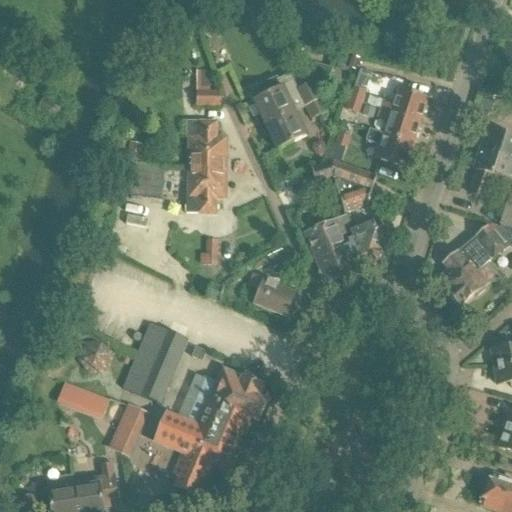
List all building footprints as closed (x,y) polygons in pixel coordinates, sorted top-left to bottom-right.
[(444,6),(436,5),(436,7),(434,6),(431,21),(440,23),(444,6)] [(305,77),(328,84),(332,70),(309,64),(305,77)] [(195,108),(207,108),(208,94),(208,71),(197,71),(197,79),(196,79),(195,108)] [(253,103),(265,128),(295,114),(294,113),(305,108),(306,109),(320,102),(312,84),(297,91),(290,76),(276,83),(280,90),(253,103)] [(352,90),(348,100),(360,104),(363,94),(352,90)] [(381,101),(378,110),(420,124),(428,100),(397,90),(392,105),(381,101)] [(208,94),(207,108),(219,108),(220,94),(208,94)] [(37,109),(50,116),(55,107),(42,100),(37,109)] [(360,104),(348,100),(345,111),(356,114),(360,104)] [(320,102),(306,109),(311,121),(326,113),(320,102)] [(388,123),(384,136),(413,146),(420,124),(378,110),(375,119),(388,123)] [(295,114),(265,128),(277,153),(307,138),(295,114)] [(189,140),(189,170),(225,171),(226,140),(216,140),(217,124),(186,124),(186,136),(190,136),(190,140),(189,140)] [(414,146),(413,146),(384,136),(369,131),(366,143),(380,147),(376,160),(406,170),(414,146)] [(511,141),(486,133),(479,153),(511,164),(511,141)] [(338,136),(335,147),(346,150),(350,140),(338,136)] [(511,164),(479,153),(473,171),(477,172),(469,196),(485,201),(493,178),(511,183),(511,164)] [(165,169),(119,163),(118,163),(115,195),(161,201),(165,169)] [(328,166),(336,192),(343,215),(365,208),(366,209),(376,179),(333,164),(328,166)] [(319,197),(336,192),(328,166),(310,171),(319,197)] [(225,171),(189,170),(189,199),(186,199),(186,216),(216,216),(216,200),(225,200),(225,171)] [(502,223),(501,227),(511,230),(511,192),(509,200),(510,200),(503,223),(502,223)] [(318,257),(321,263),(352,249),(350,244),(354,242),(352,238),(351,233),(346,219),(305,236),(314,258),(318,257)] [(373,223),(351,233),(352,238),(354,242),(358,251),(350,255),(357,272),(375,264),(371,255),(375,254),(375,252),(380,249),(385,234),(381,225),(375,228),(373,223)] [(505,250),(509,249),(511,250),(511,230),(501,227),(493,235),(505,250)] [(439,281),(439,287),(458,310),(475,295),(477,298),(485,291),(483,289),(497,277),(487,265),(505,250),(493,235),(487,228),(485,230),(485,231),(478,237),(478,236),(475,238),(476,238),(457,254),(456,254),(443,266),(449,273),(439,281)] [(106,249),(119,254),(124,240),(111,235),(106,249)] [(202,267),(217,267),(217,257),(218,257),(218,242),(207,242),(206,257),(202,257),(202,267)] [(352,249),(321,263),(324,270),(319,272),(318,276),(321,283),(324,285),(329,282),(330,284),(357,272),(350,255),(358,251),(354,242),(350,244),(352,249)] [(268,259),(274,269),(288,262),(282,251),(268,259)] [(246,253),(235,258),(235,267),(249,260),(246,253)] [(255,266),(257,271),(269,264),(267,259),(255,266)] [(260,292),(254,307),(285,320),(295,295),(278,289),(279,287),(264,281),(253,277),(248,288),(260,292)] [(206,300),(220,304),(224,291),(210,287),(206,300)] [(186,343),(149,328),(123,391),(159,406),(186,343)] [(79,361),(90,375),(107,373),(113,357),(104,343),(86,345),(79,361)] [(511,349),(491,353),(494,371),(511,367),(511,349)] [(195,350),(191,359),(202,363),(206,354),(195,350)] [(511,389),(511,367),(494,371),(497,387),(510,385),(511,389)] [(205,381),(202,389),(262,415),(266,405),(259,401),(264,389),(266,385),(244,376),(242,380),(223,372),(217,386),(205,381)] [(79,403),(77,389),(63,392),(65,406),(79,403)] [(262,415),(202,389),(187,424),(167,416),(155,444),(183,456),(174,476),(179,478),(174,489),(195,498),(203,480),(208,482),(213,469),(225,473),(240,436),(244,437),(251,421),(258,425),(262,415)] [(131,408),(112,452),(126,458),(146,414),(131,408)] [(511,414),(510,414),(498,450),(511,454),(511,414)] [(102,478),(73,482),(77,511),(103,511),(103,508),(117,505),(118,507),(119,507),(112,465),(100,467),(102,478)] [(496,511),(511,511),(511,478),(505,476),(503,482),(488,477),(493,479),(489,490),(484,488),(478,506),(496,511)] [(77,511),(73,482),(72,478),(60,479),(61,484),(46,486),(50,511),(77,511)] [(35,499),(16,502),(12,511),(37,511),(36,498),(34,498),(35,499)]
